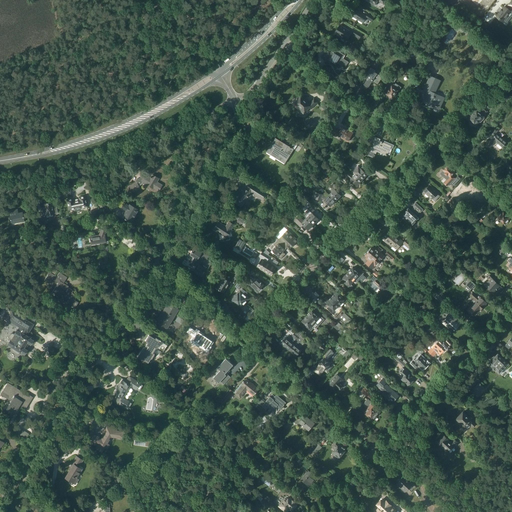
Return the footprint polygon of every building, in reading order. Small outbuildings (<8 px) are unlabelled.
[(511,0),(509,5),(510,6),(507,9),(505,7),(502,10),(501,9),(499,12),(499,13),(497,16),(499,18),(499,19),(500,19),(503,21),(504,20),(507,23),(511,17),(508,15),(511,9),(511,0)] [(352,17),(352,18),(362,24),(363,23),(366,18),(371,21),(374,17),(369,14),(367,16),(357,10),(352,17)] [(352,32),(340,25),(335,33),(347,41),(352,32)] [(362,34),(356,30),(353,35),(359,39),(362,34)] [(337,62),(343,66),(344,65),(346,66),(348,62),(349,63),(349,62),(343,58),(345,55),(341,52),(335,48),(333,52),(332,51),(330,53),(326,50),(321,58),(326,61),(326,60),(329,62),(330,60),(336,64),(337,62)] [(365,76),(368,77),(363,84),(368,88),(372,82),(377,85),(382,77),(375,72),(376,70),(371,67),(365,76)] [(421,100),(426,103),(427,102),(439,108),(444,97),(435,93),(441,80),(431,76),(423,93),(424,93),(421,100)] [(387,91),(388,92),(387,94),(393,98),(397,90),(399,91),(402,87),(396,83),(395,85),(392,83),(389,87),(387,91)] [(299,94),(293,101),(298,106),(297,108),(300,111),(303,114),(305,113),(310,108),(311,109),(316,103),(317,102),(314,99),(309,104),(299,94)] [(479,107),(477,109),(468,119),(475,125),(479,121),(480,123),(481,122),(484,119),(485,118),(483,116),(484,115),(488,111),(485,108),(492,101),(485,95),(476,105),(479,107)] [(330,133),(333,135),(334,134),(348,142),(353,133),(342,127),(340,131),(333,127),(330,132),(330,133)] [(494,136),(493,139),(487,143),(490,147),(496,142),(502,147),(507,142),(498,134),(500,132),(498,130),(499,130),(495,127),(490,133),(494,136)] [(373,148),(371,147),(368,155),(374,158),(377,151),(386,155),(387,156),(387,154),(390,148),(392,149),(394,145),(387,142),(387,144),(379,141),(380,139),(376,137),(373,144),(374,144),(373,148)] [(294,149),(293,149),(296,144),(294,143),(291,148),(275,138),(266,152),(285,164),(294,149)] [(303,142),(296,138),(293,142),(294,143),(296,144),(301,148),(303,145),(301,144),(303,142)] [(360,168),(356,173),(362,180),(367,175),(365,172),(368,168),(363,165),(363,164),(360,168)] [(447,180),(443,183),(447,187),(450,184),(453,186),(460,179),(458,176),(456,178),(452,175),(455,171),(449,165),(444,170),(440,174),(447,180)] [(348,180),(349,178),(357,185),(362,180),(356,173),(353,176),(350,174),(347,173),(345,179),(348,180)] [(136,181),(136,182),(127,187),(130,193),(140,188),(139,186),(140,185),(141,185),(142,184),(143,183),(143,182),(146,184),(145,184),(153,189),(153,188),(158,191),(162,185),(157,182),(159,178),(152,174),(150,176),(150,177),(145,174),(141,180),(139,178),(138,178),(137,179),(136,179),(135,180),(136,181)] [(266,193),(245,179),(231,200),(241,206),(247,197),(247,196),(249,197),(251,194),(261,200),(266,193)] [(469,181),(461,190),(480,207),(487,198),(469,181)] [(332,188),(330,190),(331,192),(329,194),(336,201),(341,195),(338,192),(341,189),(334,183),(330,186),(332,188)] [(431,190),(428,187),(423,192),(422,193),(423,194),(424,193),(431,200),(432,199),(435,201),(440,196),(439,195),(439,194),(433,188),(431,190)] [(454,189),(448,196),(451,199),(457,192),(454,189)] [(331,206),(336,201),(329,194),(326,191),(323,194),(317,192),(315,192),(313,198),(322,201),(322,199),(324,200),(331,206)] [(73,201),(73,198),(66,199),(68,210),(75,209),(75,210),(78,210),(81,209),(80,208),(87,206),(85,196),(78,197),(79,200),(73,201)] [(102,197),(96,199),(99,207),(104,206),(102,197)] [(44,204),(46,214),(49,213),(50,214),(58,213),(56,206),(54,207),(53,206),(52,202),(44,204)] [(120,207),(126,210),(122,217),(130,222),(133,218),(136,213),(138,209),(129,204),(128,205),(123,202),(120,207)] [(402,215),(401,216),(406,221),(407,220),(408,220),(413,225),(419,218),(414,213),(417,210),(420,213),(423,210),(416,203),(413,205),(414,206),(410,210),(408,208),(402,215)] [(310,207),(306,212),(303,215),(314,224),(319,219),(314,214),(316,212),(310,207)] [(91,217),(99,215),(97,208),(89,211),(91,217)] [(18,212),(17,209),(8,211),(11,224),(24,221),(23,213),(22,212),(18,212)] [(498,218),(504,224),(505,225),(508,222),(507,221),(510,218),(503,212),(502,212),(500,215),(499,214),(496,216),(498,217),(498,218)] [(293,220),(301,227),(303,225),(308,230),(314,224),(303,215),(306,218),(304,220),(298,215),(293,220)] [(440,224),(448,231),(452,226),(444,219),(440,224)] [(226,227),(219,222),(214,230),(227,238),(231,230),(234,225),(229,222),(226,227)] [(100,229),(98,234),(89,236),(90,244),(105,242),(105,241),(109,241),(108,236),(105,236),(104,234),(105,234),(106,231),(100,229)] [(287,230),(278,239),(288,247),(290,245),(292,247),(298,240),(287,230)] [(387,242),(393,247),(391,248),(395,251),(396,250),(397,250),(401,245),(403,246),(404,245),(409,249),(414,243),(407,238),(403,243),(389,230),(384,236),(389,240),(387,242)] [(273,244),(276,246),(272,250),(281,259),(285,254),(283,252),(288,247),(278,239),(273,244)] [(240,240),(235,247),(240,250),(245,243),(240,240)] [(193,271),(203,277),(208,269),(212,262),(207,258),(209,256),(202,252),(204,249),(196,244),(195,245),(190,254),(195,257),(191,263),(196,266),(193,271)] [(499,250),(500,251),(498,252),(502,256),(508,250),(505,248),(506,247),(504,245),(499,250)] [(373,247),(369,251),(380,260),(381,259),(382,260),(385,256),(384,255),(385,255),(381,252),(382,252),(382,251),(383,250),(378,246),(377,248),(376,247),(375,248),(373,247)] [(368,260),(368,261),(366,264),(372,269),(375,266),(376,265),(377,265),(379,262),(380,260),(369,251),(365,256),(367,257),(366,258),(368,260)] [(395,257),(388,251),(386,254),(393,260),(395,257)] [(264,263),(260,269),(273,277),(277,271),(264,263)] [(64,304),(66,302),(73,306),(73,304),(76,306),(77,304),(78,302),(75,300),(76,298),(74,296),(75,294),(72,293),(74,291),(68,287),(69,286),(64,283),(67,277),(59,272),(56,276),(59,271),(53,266),(49,272),(44,281),(49,284),(51,282),(53,283),(54,280),(58,283),(52,292),(58,296),(57,299),(64,304)] [(246,266),(244,270),(250,275),(253,270),(248,266),(247,267),(246,266)] [(356,270),(353,267),(348,273),(358,282),(361,279),(363,281),(366,277),(363,275),(364,273),(363,273),(363,272),(360,269),(360,270),(358,268),(356,270)] [(239,281),(243,275),(238,272),(234,278),(239,281)] [(343,278),(346,280),(343,283),(351,289),(358,282),(348,273),(343,278)] [(247,279),(250,282),(249,283),(257,291),(264,285),(257,278),(257,279),(255,277),(254,278),(250,275),(247,279)] [(482,282),(495,295),(502,287),(489,275),(487,277),(486,277),(482,281),(483,282),(482,282)] [(222,276),(216,287),(224,292),(231,282),(222,276)] [(465,282),(467,284),(466,285),(471,290),(475,285),(470,280),(470,281),(468,279),(465,282)] [(381,284),(376,280),(374,282),(383,290),(387,286),(383,282),(381,284)] [(242,288),(232,300),(238,305),(241,302),(244,305),(249,298),(245,295),(247,293),(242,288)] [(336,292),(331,297),(342,308),(341,307),(345,303),(343,302),(344,300),(336,292)] [(477,311),(478,313),(487,303),(480,297),(479,298),(472,292),(470,295),(474,298),(471,301),(474,304),(472,306),(471,306),(467,310),(473,316),(477,311)] [(326,303),(332,308),(332,310),(335,313),(337,313),(342,308),(331,297),(326,303)] [(157,321),(167,327),(174,315),(177,309),(178,310),(178,309),(168,303),(168,304),(160,316),(159,318),(158,318),(158,319),(157,321)] [(320,318),(312,310),(307,316),(315,323),(318,320),(321,323),(324,320),(321,317),(320,318)] [(12,311),(7,319),(13,324),(19,327),(17,330),(14,334),(13,334),(10,334),(9,336),(10,339),(11,339),(8,344),(11,346),(11,347),(12,347),(11,349),(12,351),(17,354),(19,354),(20,352),(21,353),(21,352),(24,354),(27,350),(25,349),(28,343),(30,345),(33,340),(30,338),(25,334),(27,332),(28,333),(33,324),(12,311)] [(442,323),(448,328),(450,326),(454,331),(460,324),(456,320),(457,319),(450,312),(445,317),(447,319),(442,323)] [(304,325),(308,329),(306,331),(309,334),(311,331),(313,328),(314,328),(317,325),(315,323),(307,316),(302,321),(305,324),(304,325)] [(337,321),(335,324),(340,328),(342,330),(344,328),(337,321)] [(438,334),(433,339),(437,342),(444,349),(448,345),(446,343),(447,342),(444,340),(446,338),(448,336),(444,333),(440,329),(437,332),(438,334)] [(198,330),(189,341),(203,353),(212,343),(198,330)] [(281,343),(289,350),(299,337),(295,333),(293,336),(290,340),(286,338),(281,343)] [(299,337),(289,350),(296,356),(301,350),(300,348),(304,343),(304,342),(305,341),(304,341),(306,339),(307,338),(302,334),(300,337),(299,337)] [(156,338),(155,339),(149,335),(145,340),(145,341),(145,342),(146,342),(146,343),(137,357),(142,360),(142,359),(148,363),(151,358),(151,359),(154,354),(153,353),(155,348),(162,353),(167,345),(160,341),(160,340),(159,340),(156,338)] [(315,344),(324,352),(327,348),(318,340),(315,344)] [(432,348),(428,351),(433,356),(436,352),(437,353),(438,352),(440,354),(444,349),(437,342),(435,340),(434,340),(429,346),(432,348)] [(419,347),(425,352),(428,350),(422,344),(419,347)] [(329,348),(323,355),(327,358),(333,351),(329,348)] [(505,367),(506,368),(510,365),(498,354),(492,360),(492,359),(488,362),(492,366),(495,369),(496,369),(499,373),(505,367)] [(417,365),(417,364),(418,363),(424,369),(429,363),(420,355),(415,361),(415,362),(413,360),(411,363),(415,367),(417,365)] [(213,378),(219,383),(220,381),(224,384),(231,377),(227,374),(230,371),(229,370),(233,365),(226,358),(217,367),(220,370),(213,378)] [(319,365),(320,366),(317,369),(321,373),(324,369),(327,372),(332,366),(330,364),(330,363),(324,358),(319,365)] [(397,361),(397,362),(403,367),(406,364),(400,359),(397,361)] [(378,368),(375,371),(383,377),(385,375),(378,368)] [(403,368),(400,371),(405,376),(403,378),(402,380),(409,386),(415,379),(403,368)] [(343,379),(337,374),(329,383),(335,388),(336,387),(339,389),(343,385),(340,382),(343,379)] [(399,396),(385,383),(389,379),(385,375),(383,377),(383,378),(378,384),(381,387),(380,388),(384,392),(382,394),(389,400),(391,399),(393,401),(399,396)] [(115,393),(117,394),(113,401),(125,408),(129,401),(126,399),(123,397),(130,386),(133,388),(136,390),(140,384),(130,377),(126,383),(122,380),(119,384),(116,389),(117,390),(115,393)] [(247,380),(245,382),(244,381),(235,392),(236,393),(235,394),(240,398),(247,390),(253,396),(259,389),(247,380)] [(0,394),(11,401),(6,409),(14,414),(21,404),(26,407),(33,397),(25,392),(25,393),(8,382),(0,394)] [(485,388),(479,383),(471,391),(477,397),(485,388)] [(223,403),(233,391),(229,388),(219,400),(223,403)] [(165,403),(166,396),(158,394),(157,402),(165,403)] [(263,406),(266,409),(268,407),(273,411),(277,406),(280,409),(284,405),(285,404),(286,402),(276,394),(273,398),(270,396),(265,402),(261,399),(255,406),(260,409),(263,406)] [(369,406),(364,412),(374,420),(379,413),(374,409),(377,406),(372,402),(368,399),(367,400),(367,399),(365,402),(364,403),(369,406)] [(456,419),(462,424),(461,425),(465,429),(469,425),(473,428),(476,424),(474,422),(475,421),(471,417),(470,418),(463,412),(456,419)] [(291,420),(292,420),(291,422),(294,425),(296,423),(298,426),(301,424),(309,430),(315,423),(305,415),(301,419),(295,415),(291,420)] [(117,428),(112,427),(112,430),(111,430),(111,429),(110,428),(109,427),(108,427),(107,427),(106,428),(105,428),(105,429),(105,430),(105,431),(105,432),(106,432),(105,433),(105,432),(103,434),(104,435),(101,439),(98,438),(98,437),(89,435),(87,442),(98,445),(96,448),(101,451),(104,447),(107,448),(109,445),(106,444),(111,436),(123,438),(123,437),(124,437),(124,433),(123,433),(123,432),(116,431),(117,428)] [(449,440),(444,435),(438,442),(448,451),(453,445),(455,447),(458,443),(454,438),(450,442),(449,440)] [(332,451),(333,451),(331,453),(338,459),(346,449),(336,441),(331,446),(335,449),(332,451)] [(311,450),(312,451),(310,453),(313,457),(322,448),(317,443),(311,450)] [(477,458),(471,452),(467,456),(473,462),(477,458)] [(71,465),(73,465),(65,478),(76,484),(79,479),(77,478),(82,469),(79,467),(83,461),(76,456),(71,465)] [(307,463),(302,460),(299,464),(304,468),(307,463)] [(314,475),(308,470),(301,478),(310,486),(316,479),(313,476),(314,475)] [(117,488),(124,480),(120,476),(113,483),(117,488)] [(397,483),(401,487),(400,488),(405,492),(405,491),(405,492),(408,489),(411,491),(417,485),(413,480),(411,482),(404,476),(400,479),(399,478),(398,478),(398,479),(397,479),(396,480),(396,481),(396,482),(397,483)] [(277,482),(275,484),(285,493),(288,491),(277,482)] [(285,498),(285,499),(279,506),(285,511),(286,511),(290,508),(292,510),(293,509),(294,510),(297,506),(296,505),(297,504),(289,497),(288,498),(287,498),(286,498),(285,498)] [(377,507),(375,510),(376,511),(375,511),(394,511),(395,511),(397,510),(384,498),(382,500),(381,499),(375,505),(377,507)]
